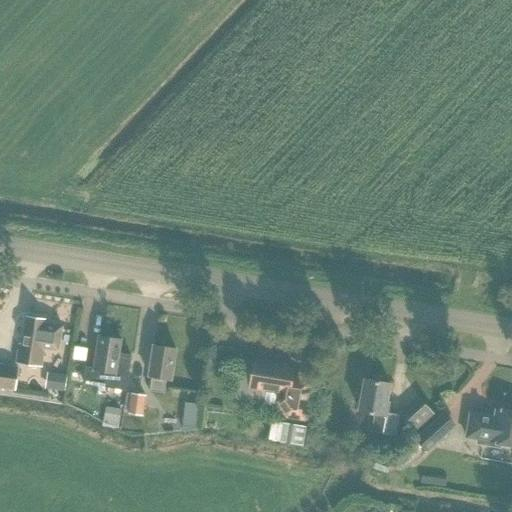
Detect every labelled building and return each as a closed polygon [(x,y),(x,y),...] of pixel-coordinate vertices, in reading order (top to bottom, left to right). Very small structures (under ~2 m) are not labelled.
[(41,366),(44,348),(58,350),(62,326),(45,323),(45,319),(26,316),(20,353),(17,352),(16,362),(41,366)] [(126,390),(132,354),(120,352),(122,338),(98,334),(92,366),(85,365),(82,383),(126,390)] [(171,379),(176,348),(153,344),(149,375),(152,376),(150,389),(164,391),(166,378),(171,379)] [(311,380),(292,377),(293,367),(254,361),(252,374),(242,372),(240,389),(236,389),(237,393),(239,396),(241,399),(245,401),(247,397),(249,398),(257,399),(264,400),(266,391),(277,393),(276,402),(283,411),(289,412),(288,417),(304,420),(311,380)] [(0,386),(15,389),(18,367),(0,363),(0,386)] [(45,388),(65,390),(67,374),(47,372),(45,388)] [(395,435),(398,414),(386,412),(388,401),(386,401),(389,383),(364,378),(359,410),(375,413),(372,430),(382,432),(382,433),(395,435)] [(143,414),(146,394),(131,393),(128,412),(143,414)] [(411,437),(416,432),(415,431),(435,414),(420,398),(400,415),(407,423),(402,428),(411,437)] [(184,402),(182,430),(195,428),(197,403),(184,402)] [(511,444),(511,411),(496,409),(495,416),(470,412),(466,437),(477,439),(476,442),(499,446),(500,442),(511,444)] [(456,425),(443,411),(414,438),(427,451),(456,425)] [(271,419),(268,437),(295,442),(298,424),(271,419)] [(411,456),(420,447),(413,439),(403,448),(411,456)]
